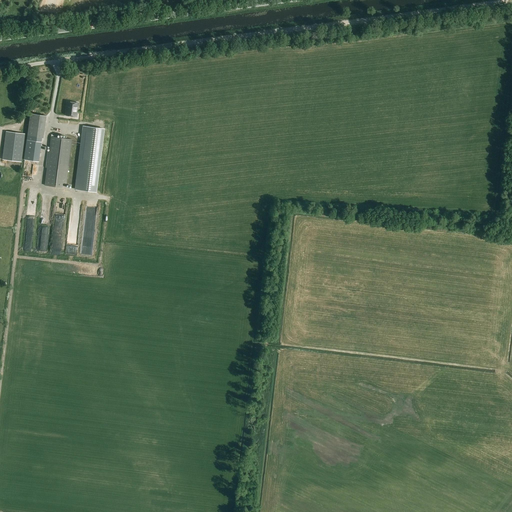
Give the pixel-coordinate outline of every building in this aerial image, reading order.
[(76,116),(78,102),(68,101),(66,115),(76,116)] [(41,160),(46,116),(30,114),(25,159),(41,160)] [(77,190),(97,192),(105,129),(84,127),(77,190)] [(6,132),(3,160),(22,162),(25,134),(6,132)] [(51,134),(51,137),(50,137),(44,186),(66,188),(72,140),(56,138),(57,135),(51,134)] [(42,244),(49,245),(51,218),(44,218),(42,244)] [(88,238),(86,253),(94,254),(99,226),(94,225),(94,228),(91,227),(88,227),(86,235),(87,235),(87,238),(88,238)] [(109,238),(107,237),(105,238),(103,238),(102,239),(100,240),(99,241),(98,243),(97,244),(97,246),(97,247),(97,249),(97,251),(98,252),(99,254),(100,255),(102,256),(103,257),(105,257),(107,257),(109,257),(110,257),(112,256),(113,255),(114,254),(115,253),(116,251),(117,249),(117,247),(117,246),(116,244),(115,242),(114,241),(113,240),(112,239),(110,238),(109,238)]
